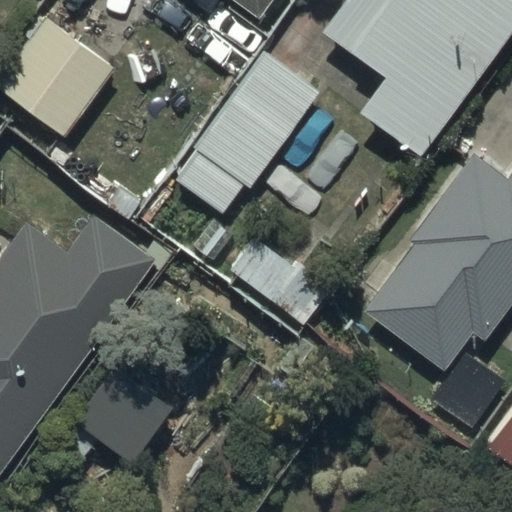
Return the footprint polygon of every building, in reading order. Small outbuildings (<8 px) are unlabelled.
[(244,0),(256,9),(262,0),(244,0)] [(416,147),(511,15),(511,0),(335,0),(320,22),(380,66),(354,101),(416,147)] [(0,85),(61,130),(111,61),(40,8),(0,63),(0,85)] [(248,182),(318,84),(257,41),(188,139),(193,142),(171,173),(221,208),(242,178),(248,182)] [(140,190),(180,135),(153,115),(112,170),(140,190)] [(511,290),(511,162),(506,170),(471,144),(407,231),(413,235),(363,304),(440,361),(467,324),(480,334),(511,290)] [(0,460),(151,254),(91,210),(65,246),(23,215),(0,247),(0,460)] [(253,230),(228,263),(301,320),(329,283),(294,255),(291,259),(253,230)] [(505,377),(467,350),(434,397),(472,424),(505,377)] [(511,398),(482,440),(511,461),(511,398)]
